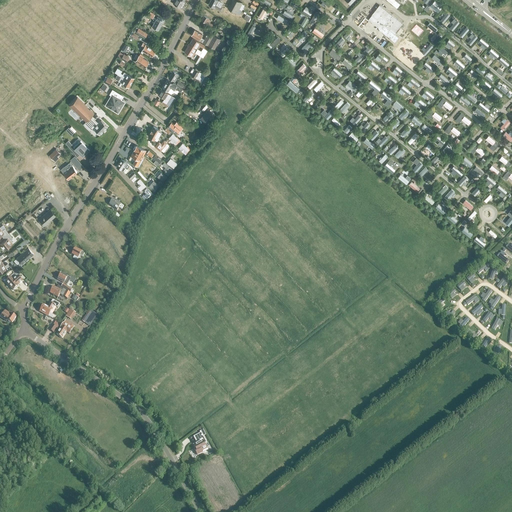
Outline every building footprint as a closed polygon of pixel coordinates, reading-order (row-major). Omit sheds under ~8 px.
[(211,0),(209,6),(220,12),(221,9),(217,7),(219,2),(216,0),(211,0)] [(233,0),(229,10),(237,14),(243,3),(235,0),(233,0)] [(438,13),(442,8),(435,1),(430,7),(438,13)] [(327,5),(333,10),(336,7),(330,2),(327,5)] [(377,29),(394,43),(397,38),(388,31),(396,20),(379,6),(371,15),(371,16),(367,21),(378,29),(377,29)] [(283,14),(290,19),(292,16),(288,13),(288,12),(286,10),(285,11),(283,14)] [(148,16),(153,19),(155,14),(150,12),(149,15),(147,14),(145,16),(142,21),(147,23),(149,18),(147,18),(148,16)] [(316,12),(310,22),(314,24),(319,14),(316,12)] [(443,24),(450,16),(447,13),(440,21),(443,24)] [(287,20),(278,15),(276,18),(285,24),(287,20)] [(208,25),(212,27),(213,24),(210,22),(211,20),(204,16),(201,21),(208,25)] [(309,19),(304,16),(299,25),(304,27),(309,19)] [(158,30),(164,20),(158,17),(157,19),(154,18),(153,19),(154,20),(153,21),(155,22),(152,27),(158,30)] [(450,29),(453,31),(459,23),(456,21),(450,29)] [(211,33),(214,35),(219,26),(216,24),(211,33)] [(286,31),(289,34),(295,27),(293,24),(286,31)] [(139,28),(136,27),(134,31),(136,32),(145,38),(148,33),(139,28)] [(459,36),(462,38),(469,30),(466,27),(459,36)] [(350,29),(344,35),(347,38),(353,32),(350,29)] [(202,43),(203,41),(200,38),(201,36),(194,31),(191,36),(202,43)] [(306,34),(304,32),(297,39),(299,41),(303,37),(304,37),(305,36),(304,36),(306,34)] [(203,41),(202,43),(213,50),(219,40),(208,33),(203,41)] [(471,46),(476,40),(478,38),(474,35),(468,44),(471,46)] [(270,44),(272,47),(280,39),(278,37),(270,44)] [(335,44),(338,47),(344,41),(341,38),(335,44)] [(203,48),(205,46),(193,39),(185,52),(193,58),(195,53),(200,56),(202,52),(197,49),(199,46),(203,48)] [(485,48),(486,49),(489,46),(481,39),(478,42),(482,45),(480,47),(483,50),(485,48)] [(446,42),(455,49),(457,47),(449,40),(446,42)] [(312,43),(310,41),(303,48),(305,50),(309,45),(310,46),(311,45),(310,45),(312,43)] [(141,51),(151,57),(155,50),(143,43),(141,46),(143,47),(141,51)] [(369,46),(363,51),(366,54),(372,48),(369,46)] [(440,49),(448,56),(450,54),(442,47),(440,49)] [(340,55),(332,49),(330,52),(338,58),(340,55)] [(489,52),(496,59),(499,56),(491,50),(489,52)] [(461,54),(469,61),(472,58),(463,51),(461,54)] [(124,53),(123,54),(120,52),(118,55),(122,57),(121,58),(126,62),(129,57),(124,53)] [(143,58),(144,56),(140,53),(139,55),(135,61),(145,68),(148,62),(143,58)] [(377,55),(386,62),(388,60),(380,53),(377,55)] [(355,60),(358,63),(364,57),(361,54),(355,60)] [(432,57),(440,64),(443,62),(434,54),(432,57)] [(284,59),(292,66),(295,63),(287,56),(284,59)] [(453,61),(462,68),(465,65),(456,58),(453,61)] [(498,61),(507,68),(509,65),(501,58),(498,61)] [(352,66),(344,59),(342,62),(350,69),(352,66)] [(369,64),(378,71),(380,68),(371,61),(369,64)] [(424,65),(433,72),(435,70),(426,62),(424,65)] [(394,69),(403,76),(405,73),(396,66),(394,69)] [(446,69),(455,76),(457,73),(448,66),(446,69)] [(117,74),(131,83),(134,78),(117,68),(115,72),(117,74)] [(190,75),(197,80),(201,74),(198,72),(199,71),(195,68),(190,75)] [(327,72),(335,78),(337,75),(332,72),(333,71),(331,69),(330,70),(329,69),(327,72)] [(168,77),(174,81),(179,75),(172,71),(168,77)] [(129,87),(131,83),(117,74),(115,79),(129,87)] [(386,77),(395,84),(397,81),(388,74),(386,77)] [(438,77),(447,84),(449,81),(440,74),(438,77)] [(108,77),(107,77),(106,76),(104,79),(106,80),(104,82),(109,85),(112,79),(108,77)] [(409,81),(417,88),(420,85),(411,78),(409,81)] [(173,82),(172,83),(167,79),(161,88),(171,94),(177,85),(173,82)] [(321,81),(314,89),(316,91),(321,87),(322,87),(323,86),(322,86),(324,84),(321,81)] [(357,87),(349,81),(347,83),(355,89),(357,87)] [(457,87),(464,93),(466,90),(459,85),(457,87)] [(400,89),(409,96),(411,93),(403,86),(400,89)] [(362,88),(356,94),(358,97),(364,91),(362,88)] [(161,103),(168,107),(174,98),(161,89),(157,94),(164,99),(162,101),(162,102),(161,103)] [(123,96),(112,90),(110,94),(112,95),(108,101),(112,103),(110,107),(114,110),(116,108),(119,110),(123,105),(121,104),(123,101),(121,100),(123,96)] [(312,90),(304,98),(307,101),(311,96),(312,97),(314,95),(313,95),(314,93),(312,90)] [(423,92),(432,99),(434,97),(425,90),(423,92)] [(504,93),(498,100),(501,102),(507,95),(504,93)] [(77,98),(69,106),(85,121),(86,121),(90,116),(93,113),(77,98)] [(415,101),(424,108),(426,105),(418,98),(415,101)] [(442,98),(437,105),(440,108),(443,104),(450,109),(452,106),(442,98)] [(341,99),(335,106),(337,108),(344,102),(341,99)] [(478,104),(486,110),(488,107),(480,101),(478,104)] [(380,103),(374,110),(376,112),(379,108),(380,109),(382,107),(381,106),(382,105),(380,103)] [(200,119),(208,125),(215,115),(207,109),(200,119)] [(329,117),(335,111),(333,109),(332,109),(331,109),(330,110),(331,111),(327,115),(329,117)] [(431,109),(426,116),(430,119),(432,115),(439,120),(442,117),(431,109)] [(461,113),(455,120),(459,123),(462,119),(468,125),(471,121),(461,113)] [(353,121),(355,123),(361,117),(359,114),(353,121)] [(89,124),(86,127),(94,135),(97,132),(100,134),(108,127),(101,120),(98,123),(90,116),(86,121),(89,124)] [(332,120),(338,126),(340,124),(334,118),(332,120)] [(364,119),(358,126),(361,128),(365,124),(366,125),(367,124),(366,123),(367,122),(364,119)] [(510,122),(507,119),(500,127),(503,130),(510,122)] [(177,132),(182,127),(176,121),(174,124),(171,122),(168,126),(174,131),(175,130),(177,132)] [(450,124),(444,131),(448,134),(451,130),(457,135),(460,132),(450,124)] [(432,131),(425,125),(423,128),(428,131),(427,132),(429,134),(430,133),(432,131)] [(147,136),(157,141),(162,133),(159,131),(159,130),(153,126),(147,136)] [(355,129),(349,135),(351,137),(355,133),(356,134),(357,133),(356,132),(357,131),(355,129)] [(372,140),(380,132),(377,130),(373,134),(372,133),(370,135),(371,135),(370,137),(372,140)] [(511,140),(511,137),(506,132),(503,135),(511,141),(511,140)] [(415,134),(408,142),(410,144),(418,136),(415,134)] [(445,141),(437,135),(435,137),(439,140),(438,141),(439,142),(440,141),(443,144),(445,141)] [(488,135),(485,139),(492,144),(489,148),(493,151),(498,144),(488,135)] [(379,146),(385,139),(383,137),(379,142),(377,141),(376,142),(377,143),(377,144),(379,146)] [(65,143),(77,157),(80,154),(81,155),(81,154),(82,153),(83,154),(84,155),(89,150),(80,140),(74,146),(68,140),(65,143)] [(158,143),(155,147),(160,151),(163,147),(158,143)] [(426,147),(433,154),(436,151),(428,144),(426,147)] [(475,144),(469,150),(473,153),(476,150),(482,155),(485,152),(475,144)] [(134,149),(131,156),(136,158),(133,164),(137,167),(146,151),(136,146),(135,146),(133,148),(134,149)] [(398,157),(403,151),(401,149),(395,155),(398,157)] [(381,163),(388,156),(385,153),(379,160),(381,163)] [(154,155),(152,157),(158,162),(158,163),(159,164),(162,161),(160,159),(158,157),(157,157),(154,155)] [(438,155),(431,161),(434,164),(438,160),(439,161),(440,160),(439,158),(440,157),(438,155)] [(502,156),(499,159),(507,166),(510,163),(502,156)] [(410,165),(416,159),(413,157),(407,163),(410,165)] [(121,170),(126,173),(128,169),(127,169),(129,166),(127,164),(121,160),(116,167),(121,170)] [(167,164),(163,169),(165,170),(164,172),(168,175),(173,169),(167,164)] [(72,166),(69,168),(67,165),(65,167),(67,170),(63,173),(68,180),(77,173),(72,166)] [(491,165),(489,169),(498,176),(501,173),(491,165)] [(451,169),(459,175),(462,172),(454,166),(451,169)] [(511,173),(508,170),(502,177),(506,180),(508,177),(511,179),(511,173)] [(133,171),(128,176),(131,179),(134,176),(137,179),(139,177),(133,171)] [(161,172),(159,174),(162,177),(160,179),(163,181),(167,177),(161,172)] [(466,175),(458,183),(460,185),(468,178),(466,175)] [(151,183),(148,186),(154,191),(159,186),(156,183),(154,185),(151,183)] [(445,185),(439,192),(441,194),(448,187),(445,185)] [(479,185),(473,192),(475,195),(479,191),(480,192),(482,190),(481,189),(482,188),(479,185)] [(507,193),(499,186),(496,189),(501,193),(499,195),(502,198),(504,196),(507,193)] [(153,194),(148,188),(145,191),(147,193),(143,197),(147,200),(153,194)] [(490,194),(484,200),(486,202),(492,196),(490,194)] [(119,208),(121,210),(124,207),(113,199),(109,205),(117,210),(119,208)] [(460,204),(467,210),(469,208),(462,202),(460,204)] [(39,219),(45,225),(53,218),(56,215),(51,209),(39,219)] [(473,211),(467,218),(469,220),(476,213),(473,211)] [(459,227),(467,233),(469,230),(461,224),(459,227)] [(9,233),(5,228),(2,230),(0,226),(0,235),(2,234),(4,237),(9,233)] [(10,240),(13,238),(9,233),(4,237),(6,239),(0,243),(2,245),(1,246),(3,248),(4,248),(4,249),(12,243),(10,240)] [(16,247),(19,250),(30,240),(27,238),(16,247)] [(477,242),(485,248),(487,245),(483,241),(482,240),(481,240),(480,239),(477,242)] [(80,255),(82,257),(84,253),(82,252),(82,251),(75,247),(71,254),(74,256),(72,258),(79,262),(81,259),(78,258),(80,255)] [(20,261),(22,264),(34,254),(28,248),(14,260),(17,264),(20,261)] [(499,253),(497,256),(506,263),(509,260),(503,256),(505,253),(501,251),(499,253)] [(2,262),(0,263),(0,272),(9,266),(7,263),(5,265),(2,262)] [(71,277),(70,279),(60,273),(57,280),(66,285),(69,280),(73,283),(75,280),(71,277)] [(11,278),(6,282),(13,291),(14,290),(14,291),(17,289),(16,288),(18,286),(22,282),(18,276),(13,280),(11,278)] [(67,299),(70,293),(58,286),(56,289),(53,287),(49,294),(57,298),(59,295),(62,297),(63,297),(67,299)] [(42,310),(41,313),(48,317),(52,319),(54,316),(50,314),(54,306),(50,303),(48,308),(43,305),(41,309),(42,310)] [(71,310),(66,317),(69,319),(74,312),(71,310)] [(4,312),(0,317),(6,321),(8,320),(12,323),(16,317),(10,313),(9,313),(5,311),(4,312)] [(60,328),(56,334),(62,338),(66,332),(69,334),(73,329),(70,328),(72,325),(65,321),(60,328)] [(57,328),(61,324),(58,322),(56,326),(53,324),(48,331),(53,334),(57,328)] [(194,449),(197,456),(208,450),(205,444),(207,443),(201,433),(193,437),(196,443),(193,445),(195,448),(194,449)]
